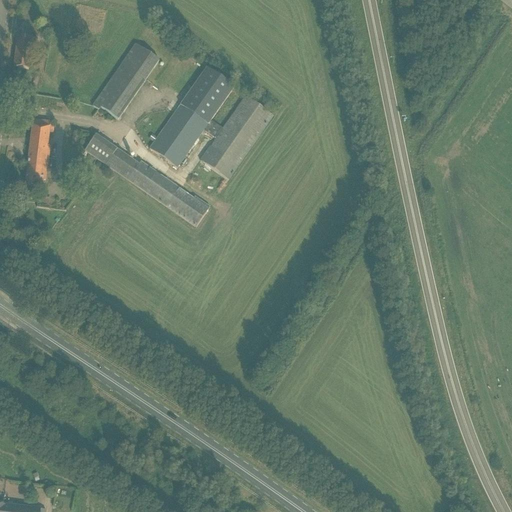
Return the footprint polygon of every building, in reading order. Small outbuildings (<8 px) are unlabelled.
[(37,39),(26,37),(16,36),(13,68),(23,69),(28,70),(30,52),(36,52),(37,39)] [(94,107),(100,111),(101,109),(118,121),(159,62),(136,45),(100,99),(94,107)] [(178,170),(204,132),(215,140),(200,162),(229,182),(273,118),(245,98),(222,130),(211,122),(234,89),(206,69),(157,138),(154,143),(149,150),(178,170)] [(46,148),(48,133),(49,123),(32,121),(24,186),(34,187),(42,188),(44,172),(46,172),(49,148),(46,148)] [(149,140),(154,143),(157,138),(152,135),(149,140)] [(96,136),(85,152),(97,160),(108,144),(96,136)] [(117,149),(106,166),(196,229),(209,210),(143,164),(142,166),(117,149)]
